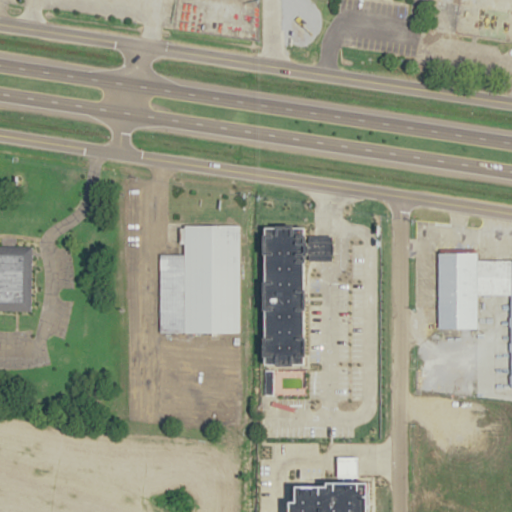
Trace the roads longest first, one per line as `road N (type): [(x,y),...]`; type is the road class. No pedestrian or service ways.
road 1 (residential): [(511,101),(0,22)]
road 2 (trunk): [(0,93),(511,171)]
road 3 (trunk): [(511,141),(0,63)]
road 4 (residential): [(0,134),(511,212)]
road 5 (residential): [(395,511),(396,195)]
road 6 (residential): [(93,149),(79,199),(45,238),(36,329),(0,339)]
road 7 (residential): [(423,0),(416,38),(336,29),(325,73)]
